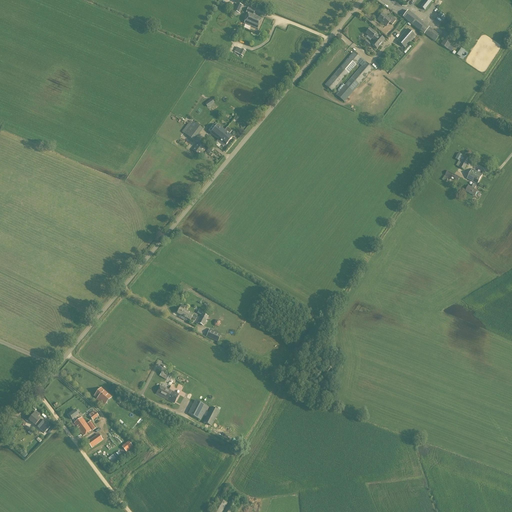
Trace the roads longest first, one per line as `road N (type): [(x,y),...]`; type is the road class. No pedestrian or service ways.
road 1 (unclassified): [(36,390),(361,0)]
road 2 (unclassified): [(129,511),(36,390)]
